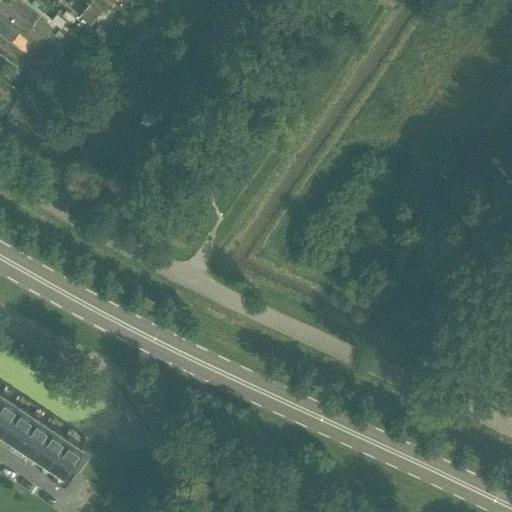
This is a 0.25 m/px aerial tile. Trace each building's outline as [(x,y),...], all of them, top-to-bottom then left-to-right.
[(89,2),(78,14),(89,23),(99,12),(89,2)] [(56,13),(50,20),(59,27),(65,20),(56,13)] [(97,26),(89,35),(99,44),(100,42),(106,36),(107,35),(97,26)] [(106,36),(100,42),(107,48),(113,42),(106,36)] [(44,96),(37,107),(51,117),(58,107),(44,96)] [(0,391),(0,425),(16,402),(0,391)] [(0,432),(13,441),(32,412),(16,402),(0,425),(0,432)] [(13,441),(29,452),(48,423),(32,412),(13,441)] [(29,452),(45,462),(64,434),(48,423),(29,452)] [(62,474),(62,473),(67,466),(71,459),(76,452),(81,445),(64,434),(45,462),(62,474)] [(81,445),(76,452),(85,458),(90,451),(81,445)] [(85,458),(76,452),(71,459),(80,465),(85,458)] [(80,465),(71,459),(67,466),(75,472),(80,465)]
